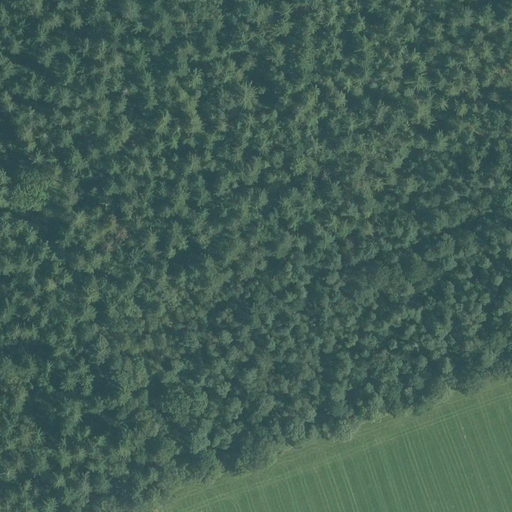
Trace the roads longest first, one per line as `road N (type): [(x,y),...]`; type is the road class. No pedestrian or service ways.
road 1 (track): [(104,341),(511,209)]
road 2 (track): [(171,495),(0,107)]
